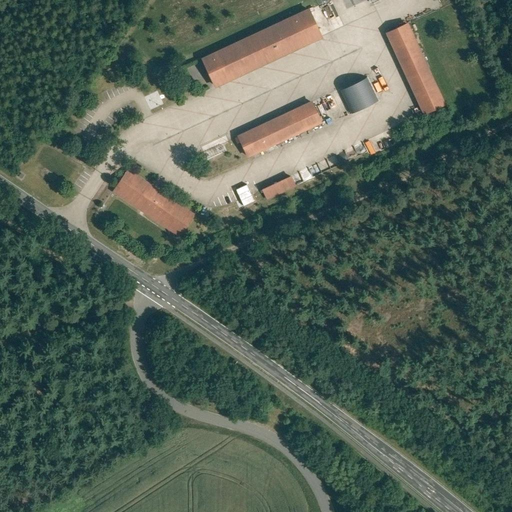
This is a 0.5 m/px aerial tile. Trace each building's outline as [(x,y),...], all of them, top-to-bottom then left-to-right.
[(307,11),(200,61),(214,91),(322,41),(307,11)] [(407,23),(385,33),(422,116),(445,104),(407,23)] [(366,79),(340,91),(351,114),(377,101),(366,79)] [(237,137),(247,159),(322,125),(311,103),(237,137)] [(390,129),(385,131),(389,145),(395,143),(390,129)] [(113,192),(178,237),(194,213),(128,168),(113,192)] [(262,193),(266,201),(295,187),(291,179),(262,193)] [(246,185),(236,189),(243,206),(254,201),(246,185)]
